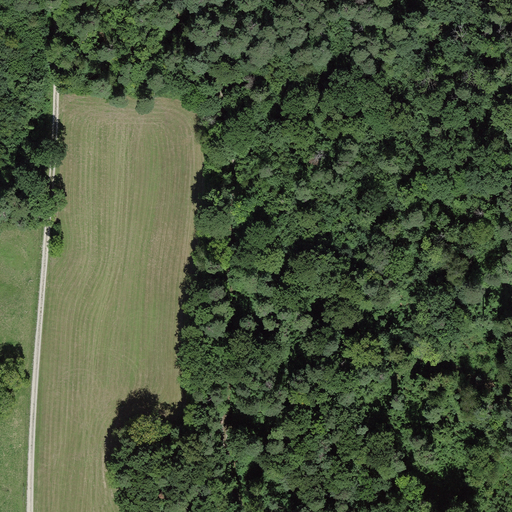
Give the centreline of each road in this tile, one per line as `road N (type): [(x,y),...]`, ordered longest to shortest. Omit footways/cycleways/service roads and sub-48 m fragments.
road 1 (track): [(243,511),(228,456),(223,373),(235,149),(225,106),(172,0)]
road 2 (track): [(62,0),(31,511)]
